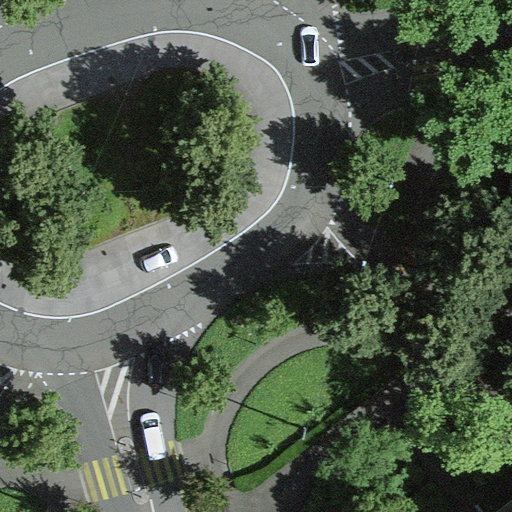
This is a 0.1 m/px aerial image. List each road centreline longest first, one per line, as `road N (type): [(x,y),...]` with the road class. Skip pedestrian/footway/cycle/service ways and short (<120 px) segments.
road 1 (secondary): [(112,337),(240,266),(303,210)]
road 2 (secondary): [(220,8),(166,4),(115,12),(0,58)]
road 3 (residential): [(511,305),(418,269),(303,210)]
road 4 (tertiary): [(316,78),(511,35)]
road 5 (secondary): [(144,511),(112,337)]
road 6 (secondary): [(303,210),(318,171),(316,78)]
road 7 (secondary): [(316,78),(266,28),(220,8)]
